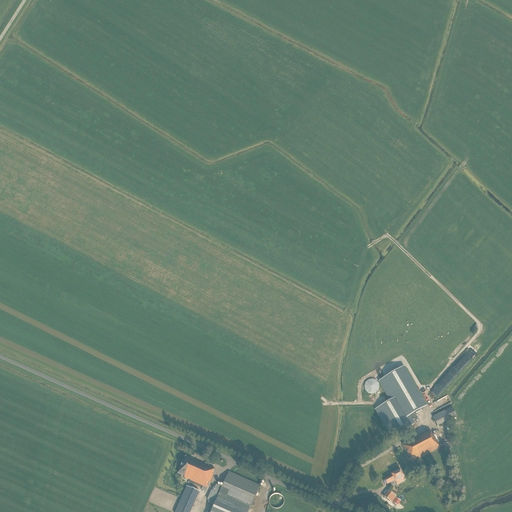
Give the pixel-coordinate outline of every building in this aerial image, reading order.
[(463,168),(470,175),(471,173),(465,167),(463,168)] [(415,413),(426,407),(403,368),(379,381),(391,401),(376,409),(392,437),(414,424),(411,420),(417,417),(415,413)] [(376,380),(372,379),(368,380),(365,383),(364,386),(365,390),(368,393),(371,394),(375,393),(378,391),(379,387),(379,383),(376,380)] [(447,404),(451,401),(448,394),(443,396),(447,404)] [(451,407),(432,417),(437,426),(456,416),(451,407)] [(432,435),(430,430),(402,445),(411,462),(440,447),(433,435),(432,435)] [(206,491),(213,474),(212,474),(214,469),(194,460),(194,461),(190,459),(191,458),(186,456),(178,474),(185,476),(184,478),(203,486),(202,489),(206,491)] [(387,484),(394,481),(397,485),(406,480),(400,470),(391,475),(392,476),(385,479),(385,480),(384,481),(384,482),(385,484),(386,484),(387,484)] [(247,511),(260,485),(229,472),(222,488),(216,485),(215,488),(213,487),(209,497),(210,497),(208,503),(214,505),(212,510),(209,509),(207,511),(247,511)] [(200,492),(187,486),(178,505),(191,510),(200,492)] [(396,494),(391,491),(390,492),(387,491),(383,497),(392,503),(395,499),(396,497),(395,496),(396,494)] [(283,505),(283,504),(284,504),(284,503),(284,502),(284,501),(284,500),(284,499),(283,498),(283,497),(282,496),(281,495),(280,495),(279,494),(278,494),(277,494),(276,494),(275,494),(274,494),(273,494),(272,495),(271,496),(271,497),(270,497),(270,498),(269,499),(269,500),(269,501),(269,502),(269,503),(269,504),(270,505),(271,506),(272,507),(273,508),(274,508),(275,509),(276,509),(277,509),(278,509),(278,508),(279,508),(280,508),(281,507),(282,506),(283,505)]
